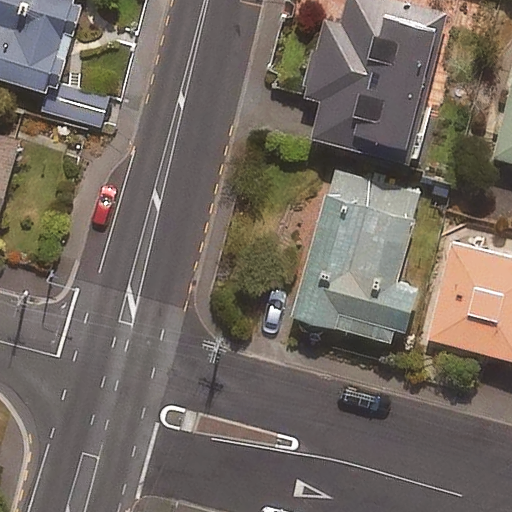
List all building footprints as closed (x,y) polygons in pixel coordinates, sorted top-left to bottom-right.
[(110,92),(55,76),(77,0),(0,0),(0,70),(47,84),(40,106),(101,123),(110,92)] [(441,4),(426,0),(328,0),(306,88),(319,92),(310,127),(417,155),(425,124),(410,120),(441,4)] [(511,84),(496,151),(511,154),(511,84)] [(42,131),(0,120),(0,238),(14,242),(42,131)] [(420,191),(331,166),(292,308),(400,338),(416,280),(397,275),(420,191)] [(511,255),(449,240),(427,333),(511,353),(511,255)]
